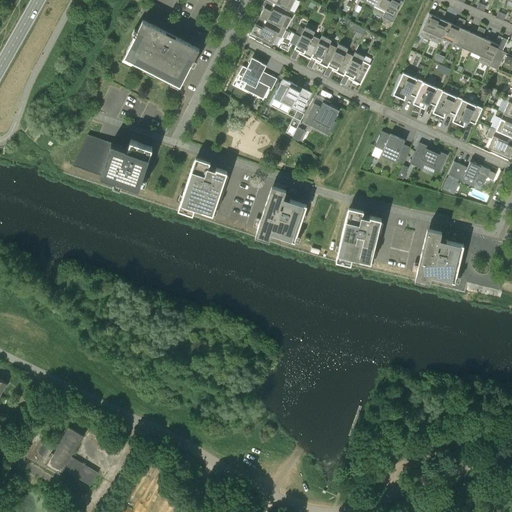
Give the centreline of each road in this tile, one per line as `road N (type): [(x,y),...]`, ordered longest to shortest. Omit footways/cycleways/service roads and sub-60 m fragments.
road 1 (unclassified): [(309,511),(0,354)]
road 2 (residential): [(493,234),(348,200),(174,142)]
road 3 (residential): [(229,35),(511,168)]
road 4 (residential): [(511,454),(340,511)]
road 5 (residential): [(229,35),(174,142)]
